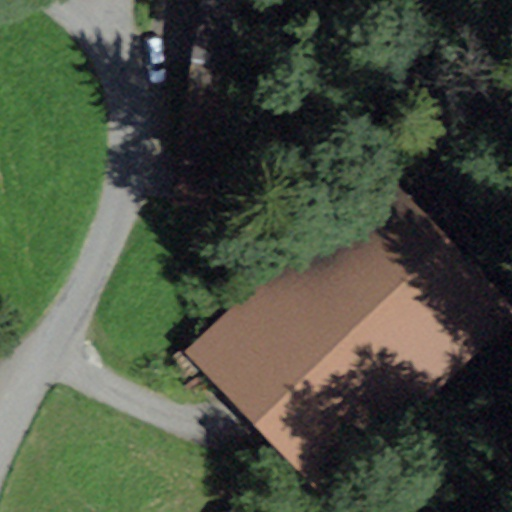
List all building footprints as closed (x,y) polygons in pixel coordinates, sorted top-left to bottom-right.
[(253,17),(261,19),(264,0),(208,0),(207,10),(253,17)] [(248,72),(253,72),(261,19),(253,17),(207,10),(199,64),(244,71),(248,72)] [(199,64),(193,99),(242,107),(248,72),(244,71),(199,64)] [(232,169),(242,107),(193,99),(183,161),(232,169)] [(181,169),(175,200),(221,208),(226,177),(181,169)] [(378,179),(197,352),(325,486),(506,313),(378,179)]
